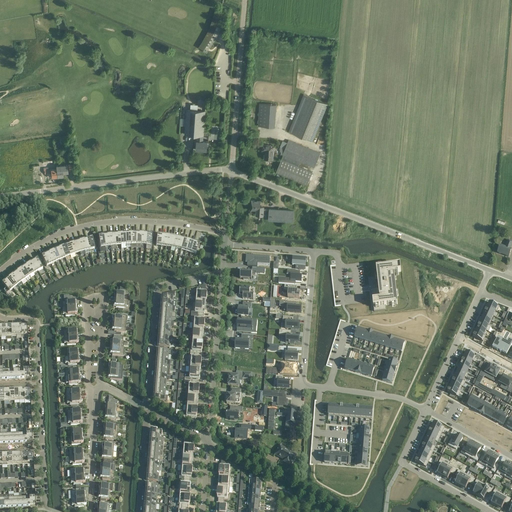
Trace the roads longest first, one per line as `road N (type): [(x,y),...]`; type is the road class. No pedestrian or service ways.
road 1 (unclassified): [(491,270),(231,170)]
road 2 (residential): [(0,270),(45,239),(90,223),(156,220),(225,231)]
road 3 (unclassified): [(0,195),(231,170)]
road 4 (residential): [(57,511),(45,507),(36,325),(0,317)]
road 5 (residential): [(146,409),(158,287),(221,273)]
road 6 (unclassified): [(231,170),(248,0)]
road 7 (residential): [(208,443),(221,273)]
road 8 (residential): [(492,511),(400,460),(425,409)]
road 9 (residential): [(320,387),(302,385),(313,251)]
